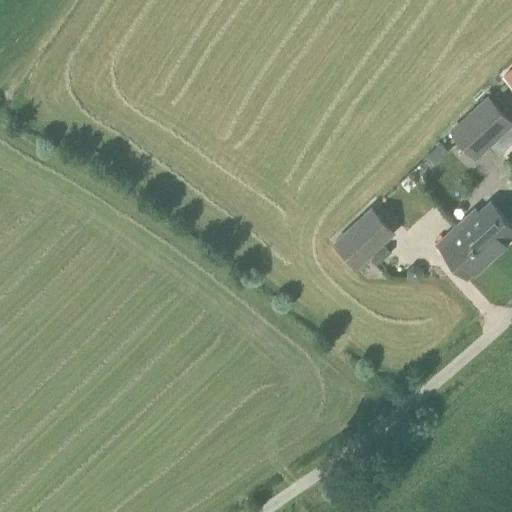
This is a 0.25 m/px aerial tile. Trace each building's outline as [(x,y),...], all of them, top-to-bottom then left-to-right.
[(452,128),(476,154),(511,120),(511,119),(489,95),(452,128)] [(436,159),(448,148),(441,142),(430,153),(436,159)] [(456,225),(488,258),(511,236),(511,222),(492,200),(470,220),(466,215),(456,225)] [(372,206),(335,240),(358,264),(394,230),(372,206)] [(468,277),(488,258),(456,225),(437,243),(468,277)] [(375,255),(381,261),(392,251),(386,245),(375,255)]
